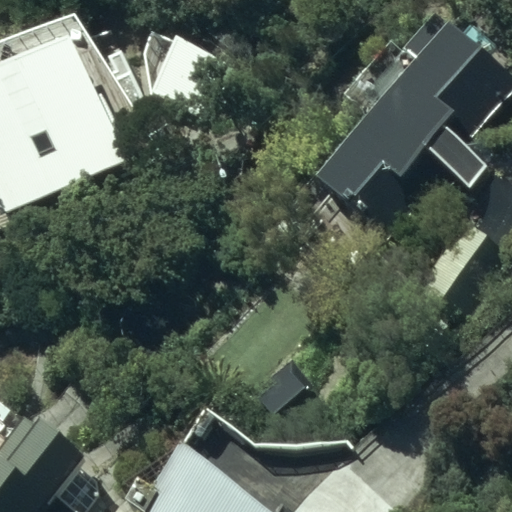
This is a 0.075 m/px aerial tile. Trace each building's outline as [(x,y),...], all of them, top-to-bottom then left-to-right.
[(271,0),(248,0),(268,9),(271,0)] [(0,205),(8,221),(123,163),(153,131),(76,34),(0,69),(0,205)] [(511,86),(436,37),(300,198),(377,250),(432,186),(463,205),(478,179),(453,164),(511,94),(511,86)] [(99,480),(0,404),(0,511),(84,511),(99,493),(93,488),(99,480)] [(256,511),(198,475),(174,511),(256,511)]
